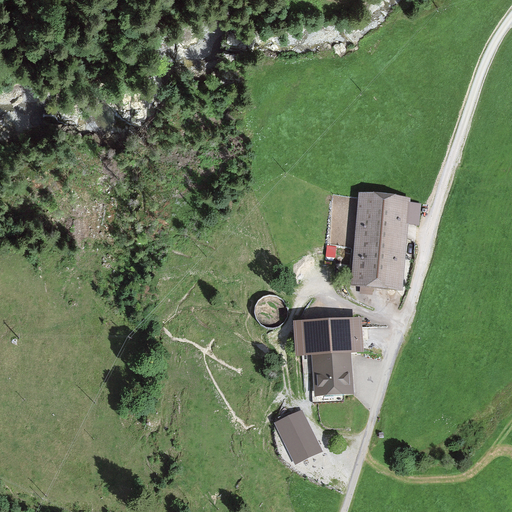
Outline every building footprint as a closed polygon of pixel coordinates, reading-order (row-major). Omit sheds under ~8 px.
[(411,202),(360,198),(352,287),(404,291),(411,202)] [(328,244),(328,255),(336,255),(336,244),(328,244)] [(269,298),(263,300),(258,304),(256,310),(256,317),(259,323),(264,327),(270,329),(277,328),(282,324),(286,319),(287,312),(285,306),(281,301),(275,298),(269,298)] [(360,322),(294,327),(296,360),(310,359),(313,399),(354,396),(351,357),(363,356),(360,322)] [(321,452),(302,412),(276,424),(296,464),(321,452)]
